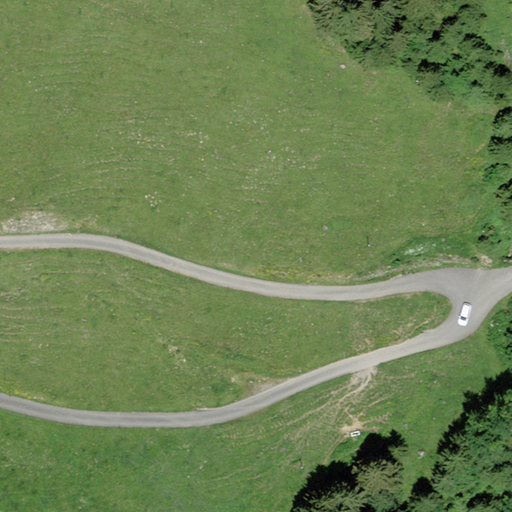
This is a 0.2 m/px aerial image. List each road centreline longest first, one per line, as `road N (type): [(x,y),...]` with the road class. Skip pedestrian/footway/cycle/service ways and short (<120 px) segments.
road 1 (unclassified): [(0,401),(68,421),(222,416),(438,341),(467,321),(471,291)]
road 2 (unclassified): [(471,291),(456,279),(352,295),(273,292),(104,243),(0,243)]
